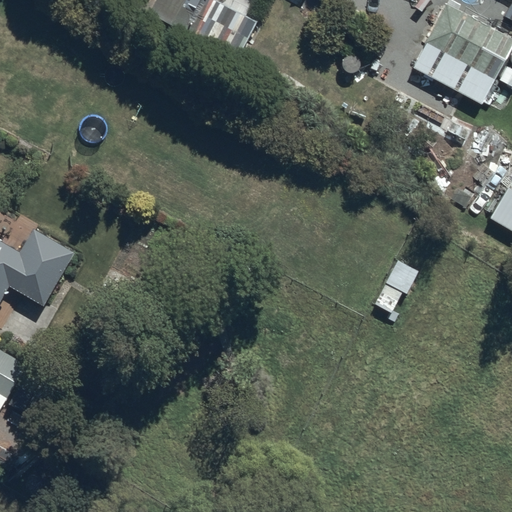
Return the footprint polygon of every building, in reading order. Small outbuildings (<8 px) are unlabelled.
[(155,0),(147,16),(194,41),(198,33),(239,55),(256,24),(212,1),(212,0),(155,0)] [(511,43),(511,41),(444,5),(415,62),(482,99),(511,43)] [(356,184),(347,197),(382,219),(390,205),(356,184)] [(511,192),(505,189),(487,219),(511,233),(511,192)] [(26,258),(0,243),(0,328),(34,348),(48,323),(4,297),(26,258)] [(418,272),(396,261),(374,305),(392,314),(402,294),(406,296),(418,272)] [(113,278),(105,294),(132,308),(140,292),(113,278)] [(0,399),(5,402),(25,367),(0,352),(0,399)]
